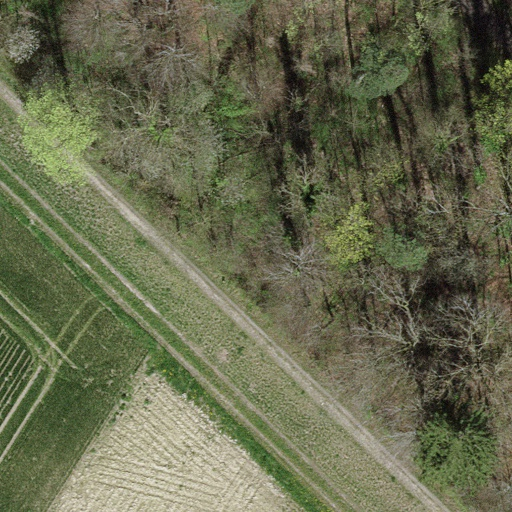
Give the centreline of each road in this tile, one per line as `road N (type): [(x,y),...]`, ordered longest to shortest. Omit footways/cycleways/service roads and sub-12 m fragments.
road 1 (track): [(0,59),(475,511)]
road 2 (track): [(0,156),(379,511)]
